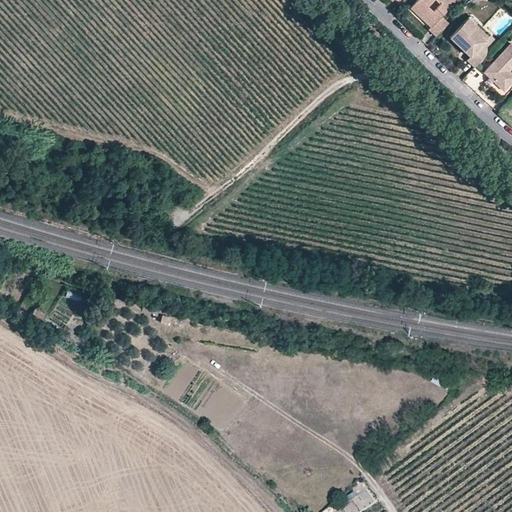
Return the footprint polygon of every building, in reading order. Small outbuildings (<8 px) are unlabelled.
[(428,29),(435,36),(448,23),(440,16),(454,2),(452,0),(416,0),(410,8),(430,27),(428,29)] [(464,20),(472,27),(475,24),(467,16),(464,20)] [(466,59),(474,66),(490,49),(483,42),(488,36),(475,24),(472,27),(464,20),(449,36),(469,56),(466,59)] [(511,44),(510,42),(483,71),(503,90),(511,80),(511,73),(509,70),(511,66),(511,44)] [(475,88),(484,75),(475,68),(465,82),(475,88)] [(386,94),(380,89),(371,97),(377,104),(386,94)] [(198,191),(181,182),(176,192),(192,201),(198,191)] [(67,292),(66,298),(76,300),(77,294),(67,292)] [(178,313),(165,326),(170,330),(183,317),(178,313)]
